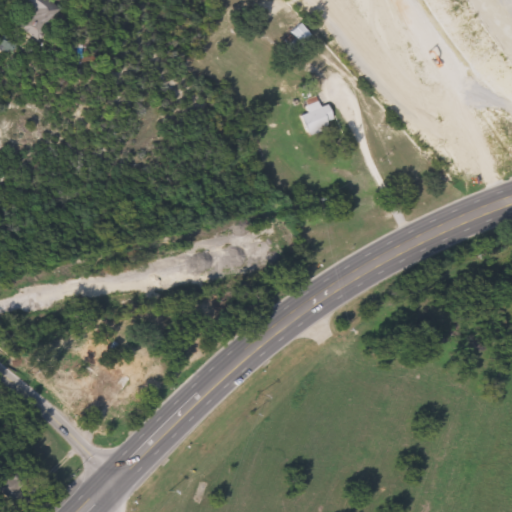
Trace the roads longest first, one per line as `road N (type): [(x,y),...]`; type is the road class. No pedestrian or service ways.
road 1 (trunk): [(94,511),(313,309),(397,250),(511,205)]
road 2 (residential): [(0,279),(286,224),(450,224)]
road 3 (residential): [(112,495),(60,424),(0,370)]
road 4 (residential): [(417,511),(467,382)]
